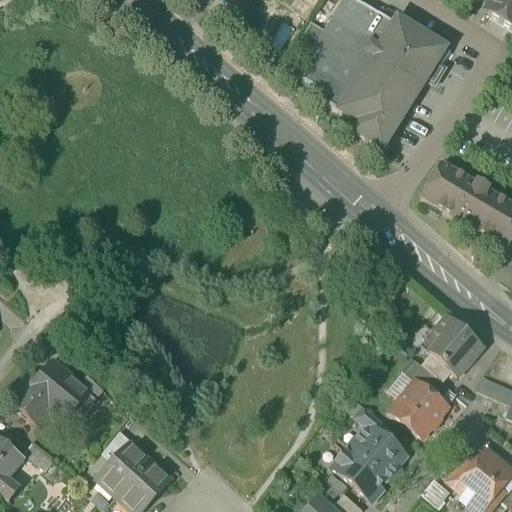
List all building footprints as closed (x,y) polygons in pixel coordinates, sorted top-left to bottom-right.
[(486,20),(511,36),(511,35),(511,0),(495,0),(494,2),(485,16),(486,20)] [(348,137),(380,157),(418,95),(423,87),(428,79),(433,70),(437,65),(443,54),(394,24),(391,29),(345,1),(322,37),(309,59),(294,83),(298,85),(301,90),(306,90),(326,102),(322,109),(353,129),(348,137)] [(295,51),(309,59),(322,37),(309,28),(295,51)] [(440,74),(433,70),(428,79),(423,87),(429,91),(440,74)] [(476,239),(505,256),(511,243),(511,213),(485,197),(486,195),(475,188),(473,190),(439,170),(418,204),(447,222),(447,223),(474,239),(476,239)] [(449,379),(455,384),(481,353),(445,322),(431,338),(440,346),(428,360),(428,361),(449,379)] [(440,346),(431,338),(419,352),(428,360),(440,346)] [(419,372),(440,390),(449,379),(428,361),(419,372)] [(415,389),(437,407),(447,396),(413,367),(402,381),(414,390),(415,389)] [(49,368),(38,382),(49,391),(60,377),(49,368)] [(74,412),(49,391),(38,382),(31,377),(5,409),(36,434),(46,422),(62,427),(73,413),(74,412)] [(73,413),(84,422),(92,412),(91,411),(95,406),(93,405),(77,391),(60,377),(49,391),(74,412),(73,413)] [(77,391),(93,405),(101,395),(85,381),(77,391)] [(511,398),(480,384),(474,397),(509,412),(511,413),(511,398)] [(387,418),(420,446),(430,434),(429,433),(445,414),(437,407),(415,389),(414,390),(400,407),(397,405),(396,406),(393,407),(388,413),(388,416),(387,418)] [(365,432),(381,446),(390,436),(365,416),(362,413),(353,423),(364,432),(365,432)] [(355,449),(350,454),(384,484),(389,483),(393,478),(393,472),(401,463),(390,453),(391,450),(387,446),(384,448),(381,446),(365,432),(364,432),(354,444),(355,448),(355,449)] [(0,502),(6,508),(18,495),(6,485),(13,477),(9,474),(19,462),(0,446),(0,502)] [(22,459),(43,477),(51,467),(30,449),(22,459)] [(95,485),(115,504),(148,469),(127,450),(110,469),(95,485)] [(381,487),(384,484),(350,454),(347,459),(344,456),(343,456),(330,472),(366,505),(371,504),(376,498),(376,493),(381,487)] [(464,511),(491,511),(502,499),(498,495),(511,479),(484,457),(473,470),(467,471),(462,467),(445,488),(469,508),(464,511)] [(86,477),(95,485),(110,469),(101,461),(86,477)] [(145,511),(168,487),(148,469),(115,504),(124,511),(145,511)] [(421,498),(437,511),(450,496),(434,483),(421,498)] [(311,511),(317,506),(322,511),(329,511),(317,500),(306,511),(311,511)] [(333,510),(335,511),(355,511),(342,500),(333,510)]
